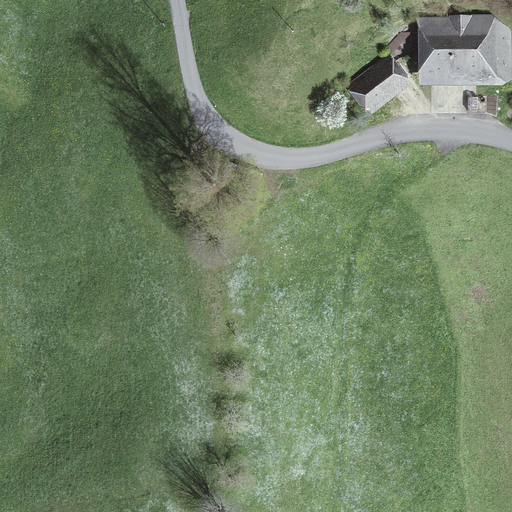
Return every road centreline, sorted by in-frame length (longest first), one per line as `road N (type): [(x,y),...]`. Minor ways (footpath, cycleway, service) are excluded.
road 1 (unclassified): [(511,141),(432,126),(309,154),(248,150),(221,136),(200,111),(181,0)]
road 2 (track): [(470,129),(390,191),(360,242),(345,333),(336,511)]
